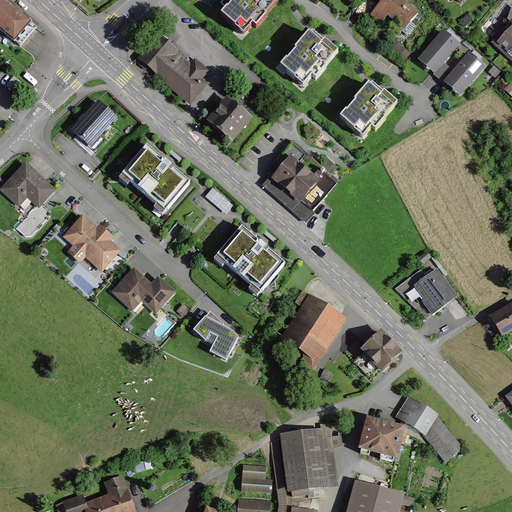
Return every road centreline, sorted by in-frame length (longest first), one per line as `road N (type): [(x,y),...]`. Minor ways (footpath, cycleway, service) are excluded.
road 1 (secondary): [(420,355),(97,53)]
road 2 (residential): [(420,355),(360,400),(317,407),(162,511)]
road 3 (residential): [(178,276),(23,134)]
road 4 (residential): [(422,101),(308,0)]
road 5 (secondary): [(511,451),(420,355)]
